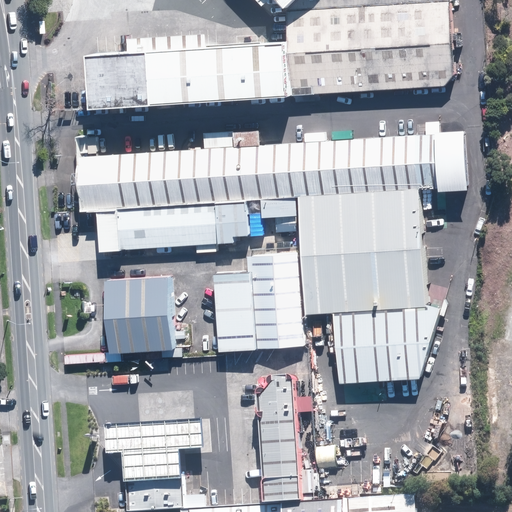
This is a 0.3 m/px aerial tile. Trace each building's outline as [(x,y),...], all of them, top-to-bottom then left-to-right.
[(58,0),(53,0),(49,0),(51,42),(62,41),(58,0)] [(293,38),(97,52),(100,111),(464,86),(456,0),(306,0),(290,15),(293,38)] [(88,102),(87,82),(47,84),(48,105),(88,102)] [(471,134),(70,159),(74,216),(102,214),(250,204),(300,202),(421,194),(475,190),(471,134)] [(335,314),(428,308),(421,194),(300,202),(307,315),(335,314)] [(252,246),(250,204),(102,214),(104,256),(252,246)] [(299,262),(216,267),(221,353),(305,348),(299,262)] [(171,279),(106,284),(111,358),(175,354),(171,279)] [(445,306),(428,308),(335,314),(340,384),(422,380),(445,306)] [(296,387),(259,389),(267,508),(283,507),(304,505),(296,387)] [(130,481),(185,478),(183,449),(210,447),(208,418),(109,424),(111,454),(128,453),(130,481)] [(210,462),(190,463),(191,471),(211,470),(210,462)] [(185,478),(130,481),(132,510),(187,507),(185,478)] [(304,505),(283,507),(283,511),(348,511),(348,502),(304,505)]
